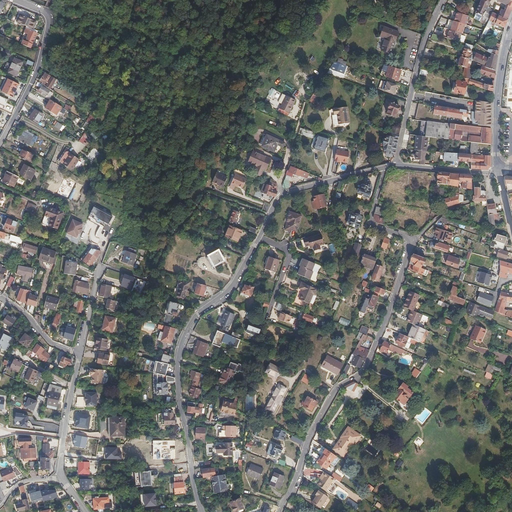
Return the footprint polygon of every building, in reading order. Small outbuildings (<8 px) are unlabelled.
[(481,0),(480,4),(488,8),(488,7),(490,2),(491,0),(481,0)] [(476,14),(483,18),(488,8),(480,4),(476,14)] [(490,8),(488,7),(488,8),(483,18),(489,20),(493,11),(489,9),(490,8)] [(499,16),(508,20),(511,11),(505,9),(505,11),(502,9),(499,16)] [(455,21),(465,24),(466,25),(469,16),(458,13),(455,21)] [(499,16),(493,13),(490,20),(491,21),(505,28),(508,20),(499,16)] [(16,21),(33,29),(36,22),(24,16),(19,14),(16,21)] [(489,20),(487,25),(485,30),(483,36),(486,37),(490,28),(492,28),(493,26),(492,25),(492,24),(490,23),(491,21),(490,20),(489,20)] [(465,24),(455,21),(454,21),(452,30),(462,33),(465,24)] [(399,32),(384,26),(380,36),(386,38),(381,50),(390,53),(399,32)] [(29,34),(27,38),(34,41),(38,33),(27,28),(24,32),(29,34)] [(462,33),(452,30),(450,30),(449,33),(456,36),(455,38),(456,38),(455,41),(460,43),(463,34),(462,33)] [(30,47),(34,41),(27,38),(25,40),(23,39),(21,43),(30,47)] [(492,54),(498,56),(501,43),(497,41),(492,54)] [(472,60),(474,60),(476,56),(473,55),(473,54),(472,54),(472,52),(471,52),(473,47),(466,45),(462,57),(472,60)] [(3,53),(9,57),(11,52),(5,49),(3,53)] [(490,58),(487,66),(486,67),(495,70),(498,56),(492,54),(490,58)] [(487,66),(490,58),(484,55),(484,57),(480,55),(477,62),(487,66)] [(459,66),(463,67),(466,68),(470,69),(472,60),(462,57),(461,57),(459,66)] [(18,69),(19,70),(23,62),(15,58),(8,72),(14,75),(18,69)] [(330,69),(343,74),(347,62),(338,59),(337,62),(333,61),(330,69)] [(401,71),(384,65),(380,74),(398,80),(401,71)] [(479,73),(495,79),(496,71),(495,70),(486,67),(483,66),(479,73)] [(471,79),(474,69),(470,69),(466,68),(462,77),(470,79),(471,79)] [(47,85),(46,86),(50,89),(56,79),(46,73),(41,81),(45,83),(44,84),(47,85)] [(8,79),(6,78),(0,90),(0,91),(2,93),(8,79)] [(19,85),(8,79),(2,93),(13,98),(19,85)] [(489,91),(493,91),(494,86),(485,84),(471,79),(470,79),(468,84),(489,91)] [(378,88),(394,93),(396,85),(381,80),(378,88)] [(466,83),(457,81),(455,92),(464,94),(466,83)] [(47,95),(50,91),(42,87),(41,89),(40,88),(38,91),(47,95)] [(320,94),(315,92),(309,101),(313,104),(320,94)] [(0,95),(0,108),(4,111),(5,107),(10,109),(13,101),(0,95)] [(44,105),(47,100),(37,95),(34,100),(44,105)] [(286,95),(280,108),(290,113),(296,100),(286,95)] [(57,115),(62,106),(51,99),(45,108),(57,115)] [(492,114),(492,104),(477,101),(477,104),(452,99),(450,108),(467,111),(468,111),(474,112),(492,114)] [(391,103),(387,114),(395,117),(399,105),(391,103)] [(424,119),(427,104),(420,103),(417,118),(424,119)] [(466,117),(467,111),(450,108),(435,105),(434,114),(464,119),(466,117)] [(338,114),(339,124),(351,123),(348,106),(334,109),(335,115),(338,114)] [(36,110),(30,119),(38,124),(43,115),(36,110)] [(470,124),(491,127),(492,114),(474,112),(474,114),(471,114),(470,120),(470,124)] [(427,131),(428,121),(423,120),(423,125),(421,125),(420,130),(427,131)] [(426,136),(429,137),(449,139),(451,124),(428,121),(427,131),(426,136)] [(58,122),(55,126),(63,131),(65,127),(58,122)] [(452,129),(456,130),(476,132),(476,127),(452,124),(452,129)] [(393,126),(392,133),(399,135),(401,128),(393,126)] [(478,143),(491,145),(491,129),(483,127),(482,133),(482,137),(476,137),(476,132),(456,130),(455,140),(471,142),(478,143)] [(23,131),(19,139),(29,145),(34,136),(23,131)] [(83,132),(81,136),(78,141),(86,145),(91,137),(83,132)] [(392,155),(395,155),(399,135),(392,133),(391,133),(390,137),(388,136),(387,139),(385,138),(384,145),(385,145),(385,148),(386,148),(385,151),(387,151),(386,156),(391,157),(391,156),(392,156),(392,155)] [(282,141),(267,134),(262,146),(274,151),(277,144),(280,145),(282,141)] [(416,144),(415,150),(416,150),(426,151),(427,151),(429,137),(426,136),(419,136),(418,135),(417,144),(416,144)] [(328,139),(318,136),(314,149),(324,152),(328,139)] [(471,142),(470,154),(471,154),(471,162),(477,162),(477,169),(488,170),(491,166),(491,156),(472,154),(473,152),(477,151),(478,143),(471,142)] [(350,149),(337,146),(335,157),(348,159),(350,149)] [(85,156),(92,162),(100,153),(94,147),(85,156)] [(24,149),(20,155),(30,161),(34,154),(24,149)] [(425,164),(426,151),(416,150),(416,159),(421,160),(421,164),(425,164)] [(80,159),(67,151),(60,162),(73,170),(80,159)] [(274,160),(253,151),(248,162),(256,166),(253,174),(261,177),(264,170),(266,170),(268,166),(271,168),(274,160)] [(460,153),(448,152),(435,151),(435,155),(444,155),(444,160),(460,161),(460,153)] [(460,161),(471,162),(471,154),(470,154),(460,153),(460,161)] [(20,173),(31,179),(36,170),(25,164),(20,173)] [(306,178),(308,173),(303,170),(302,171),(292,167),(290,172),(298,176),(299,175),(306,178)] [(14,186),(19,176),(8,171),(3,180),(14,186)] [(220,184),(224,186),(229,176),(217,171),(214,180),(220,183),(220,184)] [(437,188),(439,189),(439,187),(440,184),(446,185),(446,182),(448,182),(449,174),(438,173),(437,188)] [(449,174),(448,182),(448,185),(457,186),(458,183),(460,175),(449,174)] [(236,185),(244,188),(247,179),(236,175),(232,184),(236,186),(236,185)] [(462,187),(472,189),(471,176),(460,175),(458,183),(462,184),(462,187)] [(369,187),(370,184),(367,183),(366,186),(363,185),(361,189),(359,189),(358,194),(368,198),(372,188),(369,187)] [(275,196),(275,197),(276,197),(278,192),(272,190),(273,187),(268,185),(265,193),(270,195),(275,196)] [(454,197),(444,199),(446,207),(459,203),(458,200),(459,195),(459,188),(457,188),(454,197)] [(473,201),(486,202),(484,192),(480,192),(481,188),(474,188),(474,196),(472,196),(473,201)] [(325,207),(321,194),(311,197),(312,202),(310,203),(312,210),(325,207)] [(28,217),(29,215),(33,204),(29,202),(24,216),(28,217)] [(62,212),(47,206),(41,222),(55,228),(62,212)] [(497,214),(496,209),(487,211),(489,224),(494,225),(493,215),(497,214)] [(234,224),(239,212),(233,210),(228,221),(234,224)] [(290,231),(299,233),(302,216),(290,215),(289,224),(291,225),(290,231)] [(352,215),(349,225),(358,228),(361,218),(352,215)] [(18,222),(8,218),(5,228),(14,231),(18,222)] [(76,238),(78,234),(80,229),(82,225),(72,221),(67,234),(76,238)] [(225,236),(237,241),(239,236),(238,236),(240,231),(229,226),(225,236)] [(111,231),(101,228),(98,235),(108,238),(111,231)] [(450,243),(453,234),(446,232),(442,231),(437,229),(435,233),(439,235),(437,239),(450,243)] [(24,237),(22,237),(11,234),(10,239),(22,242),(24,237)] [(319,245),(324,244),(321,234),(304,239),(306,246),(310,245),(311,248),(313,247),(314,250),(320,248),(319,245)] [(497,235),(495,241),(504,245),(506,245),(506,244),(505,243),(507,238),(497,235)] [(389,240),(383,238),(380,247),(386,249),(389,240)] [(503,251),(504,245),(495,241),(492,240),(490,247),(499,250),(503,251)] [(25,249),(37,253),(39,247),(26,243),(25,249)] [(357,257),(361,246),(355,243),(351,255),(357,257)] [(436,244),(434,248),(450,254),(452,248),(448,247),(439,243),(438,245),(436,244)] [(44,247),(41,259),(53,262),(57,251),(44,247)] [(91,266),(101,251),(93,249),(84,261),(91,266)] [(132,265),(137,254),(126,250),(122,262),(132,265)] [(225,260),(219,250),(208,257),(214,267),(225,260)] [(506,259),(508,253),(503,251),(499,250),(497,256),(506,259)] [(373,269),(374,265),(376,260),(364,254),(360,265),(372,270),(373,269)] [(409,264),(414,266),(421,269),(422,266),(423,266),(426,259),(413,254),(409,264)] [(457,259),(458,257),(450,254),(446,263),(457,267),(460,260),(457,259)] [(279,260),(268,257),(264,269),(275,272),(279,260)] [(302,259),(299,266),(300,267),(311,271),(314,264),(302,259)] [(506,279),(508,273),(511,274),(511,264),(500,262),(500,271),(499,276),(506,279)] [(65,263),(64,273),(68,273),(76,275),(77,264),(65,263)] [(18,273),(24,275),(24,277),(28,278),(29,275),(32,276),(34,268),(20,265),(18,273)] [(382,268),(374,265),(373,269),(375,270),(371,279),(377,282),(382,268)] [(426,276),(428,271),(421,269),(414,266),(412,271),(426,276)] [(310,280),(313,272),(311,271),(300,267),(297,275),(310,280)] [(489,279),(491,280),(492,276),(481,273),(478,284),(488,286),(490,282),(489,282),(489,279)] [(131,288),(134,278),(125,275),(122,286),(131,288)] [(141,294),(145,282),(137,279),(132,291),(141,294)] [(180,285),(177,296),(184,298),(190,283),(180,279),(178,284),(180,285)] [(85,282),(77,280),(73,291),(79,293),(79,291),(87,293),(89,284),(85,283),(85,282)] [(300,295),(310,299),(313,294),(314,294),(317,288),(301,282),(299,288),(303,289),(300,295)] [(105,290),(109,291),(110,286),(101,284),(98,295),(103,296),(105,290)] [(197,284),(194,294),(203,297),(206,286),(197,284)] [(60,292),(62,293),(64,289),(62,288),(62,286),(57,285),(57,287),(55,286),(54,289),(56,290),(55,292),(60,294),(60,292)] [(250,296),(253,287),(249,286),(249,287),(244,285),(243,288),(242,288),(241,293),(250,296)] [(383,295),(385,290),(376,287),(374,291),(383,295)] [(464,304),(465,301),(458,298),(456,297),(459,290),(454,288),(449,299),(464,304)] [(19,300),(28,303),(31,294),(31,292),(23,289),(19,300)] [(501,292),(500,294),(497,303),(505,306),(506,301),(511,302),(511,290),(510,291),(510,294),(501,292)] [(373,295),(364,291),(362,296),(365,298),(359,311),(365,313),(367,308),(373,311),(378,297),(373,295)] [(412,311),(419,295),(410,291),(404,307),(412,311)] [(477,302),(491,307),(494,297),(480,292),(477,302)] [(28,303),(38,306),(40,297),(31,294),(28,303)] [(335,300),(327,296),(325,301),(332,305),(335,300)] [(47,298),(44,308),(56,312),(59,301),(47,298)] [(84,301),(76,299),(74,305),(78,306),(77,310),(81,312),(84,301)] [(114,310),(116,301),(108,299),(106,308),(114,310)] [(165,314),(165,315),(172,318),(173,315),(177,316),(179,309),(178,309),(179,305),(171,302),(170,304),(169,303),(168,307),(169,308),(167,315),(165,314)] [(486,311),(486,309),(471,303),(467,313),(476,317),(478,313),(492,318),(494,314),(486,311)] [(505,306),(497,303),(495,312),(506,316),(507,312),(503,311),(505,306)] [(226,311),(221,324),(229,328),(235,314),(226,311)] [(408,322),(413,324),(420,327),(424,316),(412,311),(408,322)] [(288,324),(291,316),(281,312),(278,320),(288,324)] [(59,324),(60,325),(62,315),(58,314),(53,328),(57,329),(59,324)] [(313,318),(304,314),(302,320),(311,323),(313,318)] [(170,324),(172,318),(165,315),(163,322),(170,324)] [(11,325),(16,318),(13,316),(11,319),(8,317),(5,321),(11,325)] [(112,332),(115,319),(105,316),(102,330),(112,332)] [(338,323),(348,327),(350,320),(341,317),(338,323)] [(247,330),(258,335),(261,327),(255,324),(256,322),(253,321),(252,323),(250,323),(247,330)] [(419,342),(425,329),(420,327),(413,324),(408,337),(417,341),(419,342)] [(61,334),(72,337),(73,331),(74,328),(67,326),(65,330),(61,329),(60,333),(61,334)] [(362,326),(359,333),(363,335),(366,336),(369,329),(362,326)] [(481,344),(487,330),(476,326),(470,339),(481,344)] [(171,344),(175,329),(166,327),(164,333),(161,341),(171,344)] [(77,329),(74,328),(73,331),(72,337),(61,334),(61,335),(65,336),(64,337),(74,340),(77,329)] [(237,348),(240,340),(231,336),(219,331),(217,330),(212,344),(220,347),(222,342),(237,348)] [(12,339),(1,334),(0,334),(0,350),(5,352),(12,339)] [(32,340),(25,334),(20,342),(27,347),(32,340)] [(415,345),(417,341),(408,337),(400,334),(396,344),(399,345),(398,346),(402,348),(402,346),(404,347),(407,342),(415,345)] [(372,342),(373,339),(366,336),(363,335),(358,345),(360,347),(363,339),(366,340),(367,339),(368,339),(368,340),(372,342)] [(97,344),(96,349),(105,350),(107,339),(96,337),(95,344),(97,344)] [(197,341),(193,354),(203,357),(207,344),(197,341)] [(392,349),(393,346),(385,342),(380,351),(387,353),(389,348),(392,349)] [(44,349),(37,344),(32,351),(39,356),(38,357),(45,362),(50,356),(43,350),(44,349)] [(353,353),(356,354),(365,360),(368,354),(365,352),(363,355),(362,354),(363,353),(356,349),(353,353)] [(108,365),(110,354),(106,353),(105,356),(99,354),(97,362),(108,365)] [(243,373),(248,358),(235,353),(229,368),(230,368),(230,370),(228,369),(227,374),(223,373),(219,382),(230,386),(235,374),(236,374),(237,372),(239,373),(239,371),(243,373)] [(163,354),(161,362),(168,364),(170,356),(163,354)] [(361,368),(365,360),(356,354),(351,363),(361,368)] [(332,372),(337,362),(327,356),(322,366),(332,372)] [(19,372),(23,362),(14,359),(10,369),(19,372)] [(165,375),(168,364),(161,362),(156,361),(153,373),(157,373),(163,375),(165,375)] [(343,365),(337,362),(332,372),(337,375),(343,365)] [(350,363),(348,362),(341,374),(343,375),(344,373),(346,374),(351,365),(349,364),(350,363)] [(267,364),(264,373),(276,378),(280,368),(267,364)] [(31,368),(27,379),(34,382),(37,376),(39,371),(31,368)] [(104,370),(92,369),(91,376),(93,376),(93,383),(103,384),(104,370)] [(196,388),(200,374),(190,371),(189,375),(190,375),(189,379),(193,381),(191,387),(190,386),(189,391),(190,392),(189,396),(197,399),(199,395),(197,394),(199,389),(196,388)] [(163,383),(163,375),(157,373),(158,394),(163,394),(163,393),(167,393),(167,383),(163,383)] [(307,384),(311,378),(305,374),(301,381),(307,384)] [(345,387),(354,392),(357,385),(353,382),(345,387)] [(45,396),(45,397),(44,404),(57,407),(58,401),(59,401),(62,387),(52,384),(49,397),(45,396)] [(407,388),(408,387),(403,384),(399,390),(400,390),(394,398),(399,402),(403,397),(407,400),(413,393),(407,388)] [(100,398),(98,397),(98,393),(87,393),(87,406),(98,406),(98,402),(100,400),(100,398)] [(253,396),(245,396),(245,410),(253,410),(253,396)] [(274,396),(266,409),(273,413),(280,400),(274,396)] [(37,401),(28,398),(25,407),(34,411),(37,401)] [(313,407),(314,408),(317,403),(308,398),(303,407),(311,411),(313,407)] [(234,416),(235,412),(237,403),(233,402),(232,405),(222,402),(221,405),(219,407),(218,411),(219,413),(224,414),(224,415),(229,416),(230,415),(234,416)] [(331,417),(338,421),(340,418),(345,407),(338,403),(331,417)] [(198,408),(194,407),(188,406),(187,412),(192,413),(192,412),(201,413),(202,404),(199,404),(198,408)] [(159,425),(174,425),(175,417),(173,417),(173,413),(172,413),(172,410),(169,409),(168,408),(167,408),(166,408),(165,409),(165,410),(166,411),(166,414),(159,414),(159,425)] [(91,416),(77,413),(75,427),(89,429),(91,416)] [(16,416),(15,416),(15,421),(22,422),(21,427),(27,428),(27,426),(28,426),(29,420),(28,420),(29,417),(24,416),(24,415),(16,414),(16,416)] [(126,435),(125,417),(111,418),(111,436),(126,435)] [(236,426),(223,425),(222,429),(226,430),(225,436),(235,437),(236,426)] [(205,443),(205,440),(206,429),(197,428),(196,439),(203,439),(202,442),(205,443)] [(283,441),(286,433),(277,428),(274,437),(275,437),(274,440),(277,441),(278,439),(283,441)] [(353,446),(360,436),(348,428),(341,438),(342,438),(334,450),(343,456),(351,445),(353,446)] [(88,437),(76,435),(76,438),(74,438),(73,443),(75,443),(74,446),(86,448),(88,437)] [(290,440),(301,445),(303,442),(292,436),(290,440)] [(30,438),(19,438),(19,445),(23,445),(23,449),(29,449),(29,448),(28,448),(28,445),(31,444),(30,444),(33,443),(32,438),(30,439),(30,438)] [(246,442),(244,449),(249,451),(252,445),(246,442)] [(278,452),(281,453),(283,447),(276,445),(271,443),(267,453),(272,455),(272,456),(276,458),(278,452)] [(44,458),(53,458),(53,451),(50,451),(50,444),(43,444),(44,458)] [(216,446),(216,447),(216,452),(217,453),(223,453),(223,456),(232,456),(232,454),(232,444),(224,444),(224,446),(221,446),(221,445),(218,445),(218,446),(216,446)] [(29,449),(23,449),(21,449),(22,459),(24,459),(25,460),(34,460),(34,458),(36,458),(36,448),(29,448),(29,449)] [(118,448),(106,448),(106,459),(121,459),(121,453),(118,453),(118,448)] [(327,450),(322,458),(330,464),(334,467),(338,461),(334,458),(335,456),(327,450)] [(52,470),(53,458),(44,458),(44,470),(52,470)] [(328,466),(330,464),(322,458),(319,461),(320,462),(319,464),(329,471),(331,468),(328,466)] [(90,474),(90,462),(79,462),(79,473),(90,474)] [(246,474),(259,479),(263,470),(250,464),(246,474)] [(16,466),(13,467),(16,476),(22,474),(16,466)] [(13,467),(1,472),(4,481),(16,476),(13,467)] [(203,478),(212,477),(215,476),(213,468),(210,468),(210,470),(202,471),(203,478)] [(151,471),(135,472),(136,487),(152,486),(152,481),(154,481),(153,476),(151,476),(151,471)] [(324,478),(322,480),(330,486),(335,479),(324,473),(322,477),(324,478)] [(227,491),(224,475),(215,476),(212,477),(214,493),(227,491)] [(280,489),(285,478),(279,476),(275,487),(280,489)] [(182,483),(181,477),(174,478),(175,494),(184,493),(183,482),(182,483)] [(89,484),(92,484),(92,479),(81,479),(81,489),(89,489),(89,484)] [(322,480),(318,486),(326,492),(330,486),(322,480)] [(41,492),(43,501),(57,498),(56,489),(41,492)] [(319,492),(318,491),(315,495),(317,496),(312,503),(320,509),(328,497),(320,492),(319,492)] [(155,493),(144,494),(145,507),(157,506),(155,493)] [(17,504),(19,511),(30,509),(27,499),(24,500),(25,502),(17,504)] [(104,504),(109,503),(109,499),(93,499),(94,510),(104,509),(104,504)] [(243,509),(240,499),(231,501),(231,502),(230,503),(231,506),(232,506),(234,511),(243,509)] [(348,499),(345,504),(352,509),(355,504),(348,499)]
